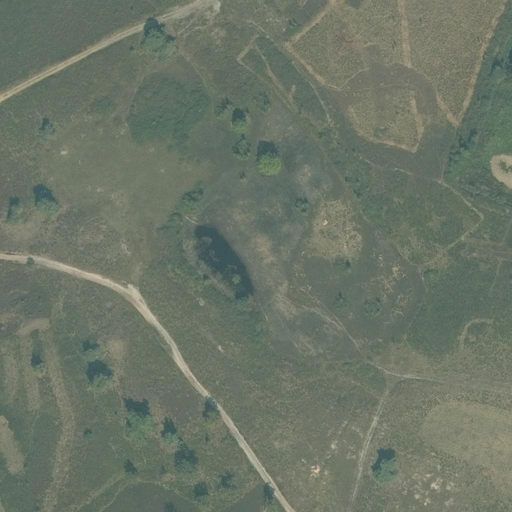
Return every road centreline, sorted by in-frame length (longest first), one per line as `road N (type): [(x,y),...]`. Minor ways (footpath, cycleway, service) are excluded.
road 1 (track): [(0,257),(41,263),(132,298),(290,511)]
road 2 (track): [(204,0),(0,98)]
road 3 (track): [(392,376),(348,511)]
